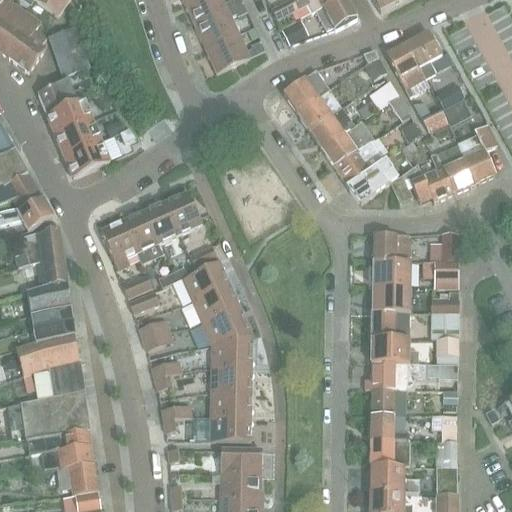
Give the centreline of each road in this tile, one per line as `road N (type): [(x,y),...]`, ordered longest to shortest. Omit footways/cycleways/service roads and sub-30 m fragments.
road 1 (residential): [(280,511),(272,347),(179,141)]
road 2 (residential): [(145,511),(118,344),(67,208)]
road 3 (residential): [(337,511),(342,250),(334,228)]
road 4 (residential): [(334,228),(241,98)]
road 5 (residential): [(241,98),(292,66),(375,38)]
road 6 (residential): [(0,77),(67,208)]
road 7 (residential): [(334,228),(428,224),(470,208)]
road 8 (residential): [(207,122),(188,98),(153,0)]
road 9 (residential): [(67,208),(179,141)]
